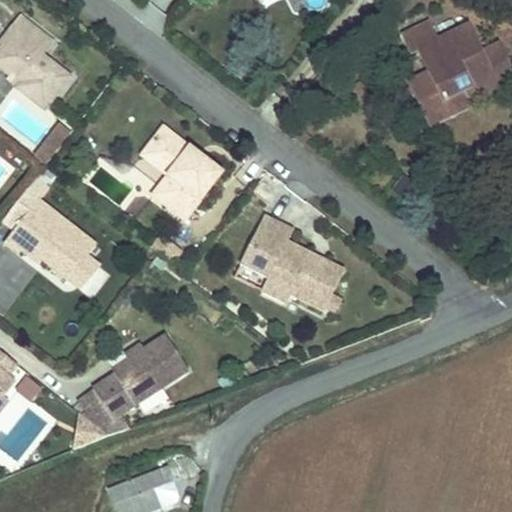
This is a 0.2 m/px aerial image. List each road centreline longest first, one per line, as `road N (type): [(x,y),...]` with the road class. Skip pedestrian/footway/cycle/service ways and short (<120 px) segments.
road 1 (residential): [(88,0),(446,274),(485,318)]
road 2 (unclassified): [(209,511),(236,439),(271,409),(485,318)]
